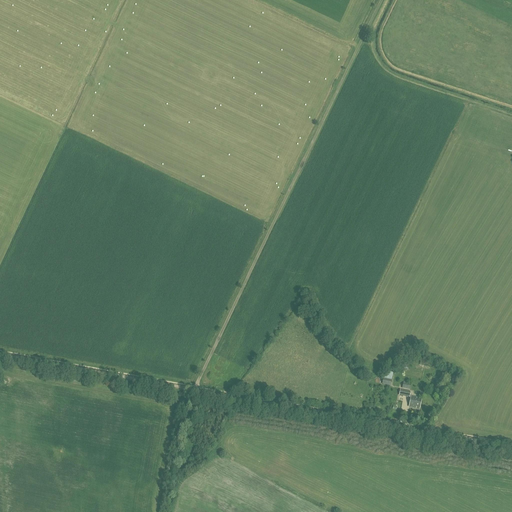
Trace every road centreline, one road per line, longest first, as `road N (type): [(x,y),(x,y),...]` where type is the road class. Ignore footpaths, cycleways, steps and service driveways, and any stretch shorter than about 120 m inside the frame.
road 1 (track): [(380,0),(195,386)]
road 2 (track): [(194,389),(511,447)]
road 3 (track): [(0,355),(194,389)]
